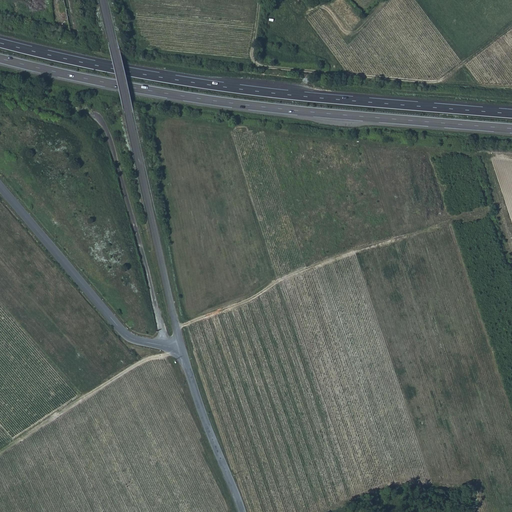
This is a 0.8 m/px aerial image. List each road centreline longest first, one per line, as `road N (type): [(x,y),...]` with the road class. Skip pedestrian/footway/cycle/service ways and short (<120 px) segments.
road 1 (trunk): [(0,58),(238,104),(511,128)]
road 2 (trunk): [(511,113),(231,88),(0,43)]
road 3 (track): [(0,454),(169,347),(110,137),(92,114)]
road 4 (unclassified): [(243,511),(181,349),(124,106)]
road 5 (track): [(128,0),(142,47),(330,73),(511,86)]
road 6 (track): [(176,327),(400,237)]
